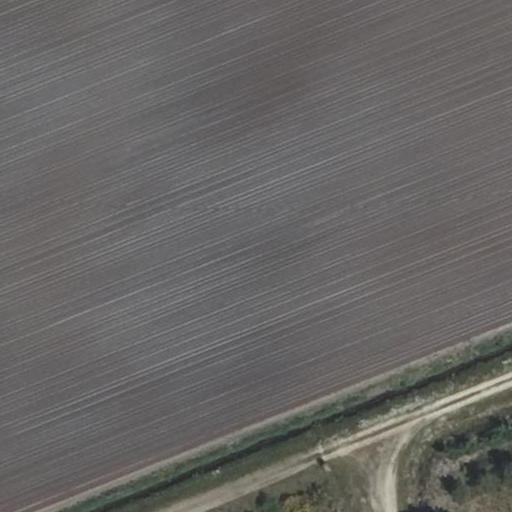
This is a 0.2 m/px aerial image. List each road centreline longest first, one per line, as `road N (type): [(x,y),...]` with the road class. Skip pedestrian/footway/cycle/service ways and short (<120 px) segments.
road 1 (track): [(186,511),(447,406)]
road 2 (track): [(390,511),(386,478),(402,440),(447,406),(511,381)]
